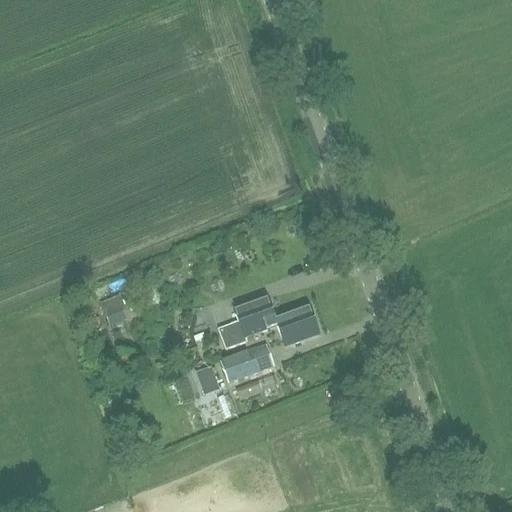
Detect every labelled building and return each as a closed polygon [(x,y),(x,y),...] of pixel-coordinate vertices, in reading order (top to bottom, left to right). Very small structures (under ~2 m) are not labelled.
[(155,310),(167,309),(164,289),(152,290),(155,310)] [(267,298),(234,310),(238,322),(218,329),(225,350),(247,343),(245,338),(277,327),(285,348),(319,336),(309,308),(275,320),(267,298)] [(228,385),(273,369),(265,347),(220,364),(228,385)] [(211,368),(202,371),(195,373),(203,397),(211,394),(219,391),(213,375),(211,368)] [(275,377),(259,384),(258,382),(235,390),(239,401),(279,387),(275,377)] [(224,422),(238,417),(229,393),(215,399),(224,422)]
